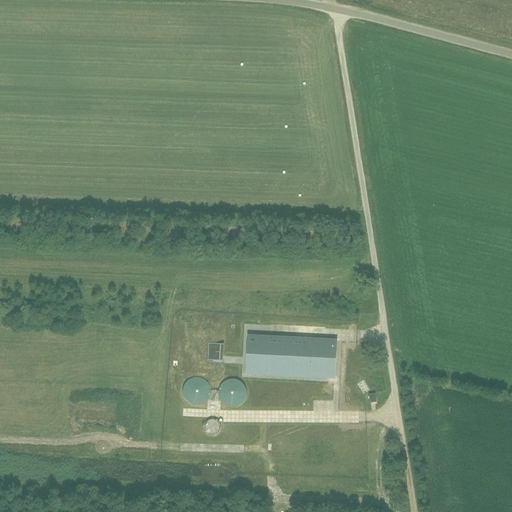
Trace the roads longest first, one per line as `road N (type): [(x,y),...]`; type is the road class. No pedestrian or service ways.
road 1 (track): [(414,511),(332,0)]
road 2 (unclassified): [(511,54),(272,0)]
